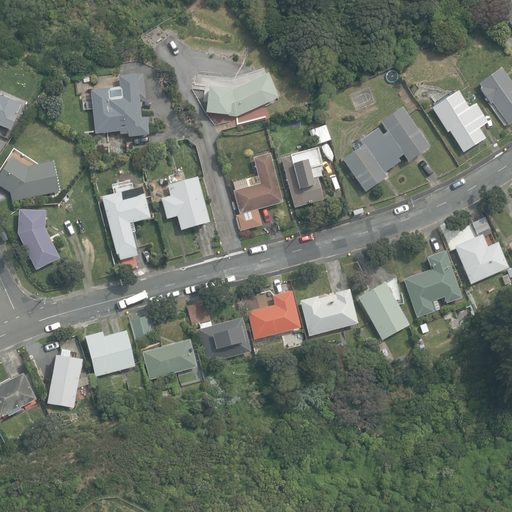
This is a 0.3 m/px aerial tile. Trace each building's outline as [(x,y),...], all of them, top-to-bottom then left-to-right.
[(511,28),(511,0),(498,9),(511,29),(511,28)] [(492,103),(509,126),(511,123),(511,81),(511,83),(500,68),(478,84),(481,88),(480,89),(490,104),(492,103)] [(110,89),(90,91),(96,135),(128,131),(128,136),(149,134),(147,117),(140,118),(138,100),(148,99),(145,75),(119,78),(121,96),(111,97),(110,89)] [(205,113),(237,117),(266,103),(255,79),(233,89),(208,87),(205,113)] [(449,131),(463,152),(485,138),(479,128),(488,122),(475,103),(468,108),(457,91),(432,108),(447,132),(449,131)] [(21,104),(0,95),(0,125),(11,130),(21,104)] [(343,160),(365,191),(387,177),(384,173),(399,161),(397,159),(403,155),(408,161),(428,147),(400,108),(380,122),(387,132),(382,136),(377,128),(359,141),(362,146),(343,160)] [(308,131),(313,146),(330,140),(325,125),(308,131)] [(317,148),(280,158),(294,208),(322,200),(316,177),(322,175),(321,172),(324,171),(317,148)] [(236,215),(240,231),(262,225),(257,209),(283,202),(269,153),(253,158),(260,183),(248,186),(246,178),(233,182),(235,190),(233,190),(240,214),(236,215)] [(0,185),(10,192),(12,202),(59,192),(53,161),(27,167),(11,157),(0,174),(0,185)] [(175,174),(182,172),(180,165),(173,167),(175,174)] [(177,216),(181,230),(209,222),(197,178),(168,186),(170,196),(162,198),(167,219),(177,216)] [(102,197),(121,270),(137,266),(133,251),(136,251),(131,233),(134,232),(132,224),(150,219),(141,187),(102,197)] [(68,211),(76,200),(69,194),(61,206),(68,211)] [(18,233),(36,269),(59,258),(45,227),(45,211),(19,210),(18,233)] [(455,246),(470,283),(508,268),(497,242),(495,243),(485,218),(472,223),(477,237),(455,246)] [(403,278),(417,317),(434,311),(431,301),(444,297),(446,303),(461,298),(445,250),(427,257),(431,269),(403,278)] [(505,285),(511,282),(507,275),(502,277),(505,285)] [(358,298),(382,340),(409,325),(395,300),(399,299),(395,278),(386,284),(385,282),(358,298)] [(300,300),(309,336),(357,323),(348,290),(334,293),(334,294),(317,298),(316,296),(300,300)] [(254,340),(300,328),(291,291),(271,296),(273,305),(247,312),(254,340)] [(187,305),(192,324),(210,320),(206,301),(187,305)] [(131,320),(136,340),(154,336),(149,316),(131,320)] [(198,329),(207,362),(250,351),(242,318),(198,329)] [(426,323),(420,325),(422,333),(429,331),(426,323)] [(84,336),(96,377),(135,366),(125,331),(103,337),(101,332),(84,336)] [(142,351),(150,379),(197,366),(189,339),(142,351)] [(48,403),(74,407),(82,359),(55,355),(48,403)] [(0,417),(8,413),(9,415),(22,409),(21,407),(36,399),(23,373),(0,384),(0,417)] [(189,447),(195,449),(198,442),(191,440),(189,447)]
